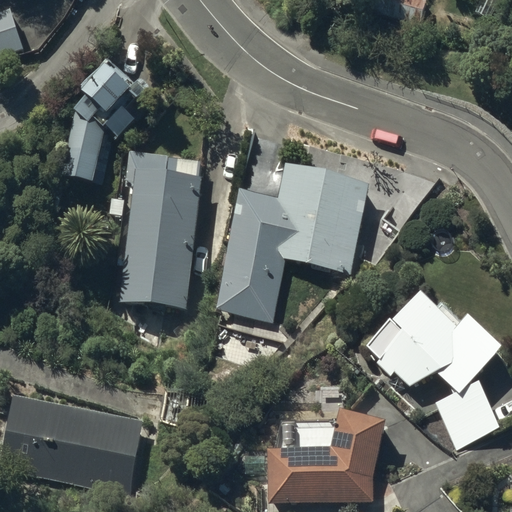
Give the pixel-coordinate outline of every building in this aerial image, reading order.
[(420,24),(427,0),(372,0),(370,8),(420,24)] [(0,55),(24,47),(10,8),(0,11),(0,55)] [(80,172),(101,179),(114,138),(119,143),(136,124),(138,126),(156,107),(145,97),(155,86),(142,73),(135,81),(110,58),(86,83),(93,89),(77,106),(89,117),(74,120),(65,170),(80,172)] [(122,301),(188,309),(206,159),(132,151),(128,185),(136,186),(122,301)] [(354,279),(379,177),(331,165),(283,154),(275,189),(240,180),(208,314),(277,330),(293,265),(354,279)] [(457,451),(499,427),(479,380),(469,384),(501,345),(467,313),(464,319),(457,325),(431,300),(421,291),(392,319),(402,329),(384,350),(386,352),(378,362),(390,377),(394,372),(410,387),(438,370),(456,391),(436,402),(457,451)] [(147,410),(6,376),(0,400),(0,455),(127,487),(147,410)] [(269,502),(374,499),(375,474),(388,418),(344,406),(333,446),(268,448),(269,502)]
